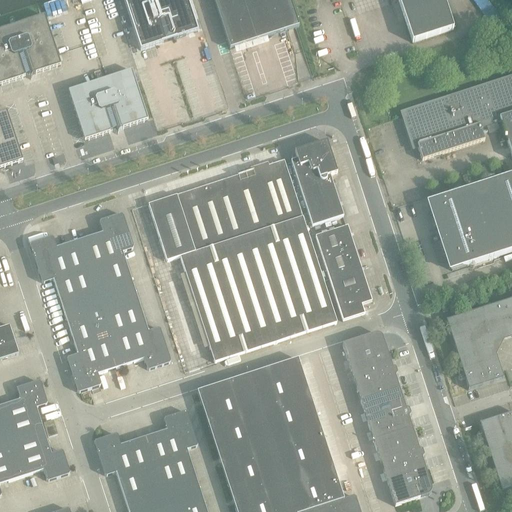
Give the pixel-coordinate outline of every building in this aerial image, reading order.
[(124,0),(141,51),(198,33),(186,0),(124,0)] [(213,0),(230,51),(296,30),(299,29),(289,0),(213,0)] [(397,0),(412,45),(453,31),(443,0),(397,0)] [(45,17),(0,32),(0,87),(23,80),(23,79),(26,78),(30,81),(33,76),(36,75),(36,76),(61,67),(57,56),(45,17)] [(107,81),(87,87),(68,93),(70,97),(85,143),(110,135),(110,134),(113,133),(117,136),(120,131),(123,130),(148,122),(147,118),(132,72),(107,81)] [(511,85),(404,120),(414,150),(418,149),(422,162),(485,142),(480,129),(500,122),(511,159),(511,85)] [(7,113),(0,115),(0,170),(23,163),(7,113)] [(297,161),(291,163),(312,229),(344,219),(330,178),(337,176),(329,151),(327,144),(295,154),(297,161)] [(337,325),(284,163),(177,198),(180,206),(151,215),(167,264),(180,259),(214,365),(337,325)] [(511,176),(448,197),(429,204),(452,273),(470,267),(511,253),(511,176)] [(123,218),(121,216),(100,223),(99,225),(102,235),(57,250),(54,240),(51,239),(31,246),(30,248),(42,284),(44,286),(53,282),(78,357),(68,360),(67,362),(77,394),(79,395),(100,388),(101,386),(98,376),(144,362),(147,371),(149,372),(170,366),(171,364),(160,332),(158,331),(148,334),(123,255),(132,252),(133,249),(123,218)] [(372,304),(354,250),(348,228),(315,239),(343,323),(365,316),(362,307),(372,304)] [(511,301),(446,323),(468,392),(503,380),(499,368),(495,370),(488,347),(491,342),(511,334),(511,301)] [(0,362),(19,356),(10,328),(0,330),(0,362)] [(342,347),(352,376),(391,364),(382,339),(379,337),(376,336),(342,347)] [(197,394),(235,511),(359,511),(356,500),(353,498),(344,502),(298,361),(197,394)] [(391,364),(352,376),(362,407),(401,395),(395,378),(396,377),(397,376),(395,370),(394,370),(392,370),(391,364)] [(0,499),(2,497),(0,492),(0,486),(43,473),(46,482),(48,483),(69,477),(70,475),(63,454),(61,453),(51,456),(36,410),(46,407),(47,405),(41,384),(38,383),(18,390),(17,392),(20,402),(0,408),(0,499)] [(401,395),(362,407),(375,448),(414,436),(408,419),(410,418),(410,417),(409,411),(407,411),(406,411),(401,395)] [(198,447),(187,415),(185,414),(165,420),(164,423),(167,432),(121,447),(118,438),(116,436),(95,443),(94,445),(104,477),(106,478),(116,475),(128,511),(206,511),(187,452),(197,449),(198,447)] [(511,414),(479,425),(502,494),(511,491),(511,414)] [(48,440),(58,437),(53,422),(44,425),(48,440)] [(414,436),(375,448),(385,478),(424,466),(422,460),(423,459),(424,458),(422,453),(421,452),(419,452),(414,436)] [(424,466),(385,478),(395,508),(427,498),(428,497),(430,496),(431,494),(431,493),(432,491),(431,489),(424,466)]
